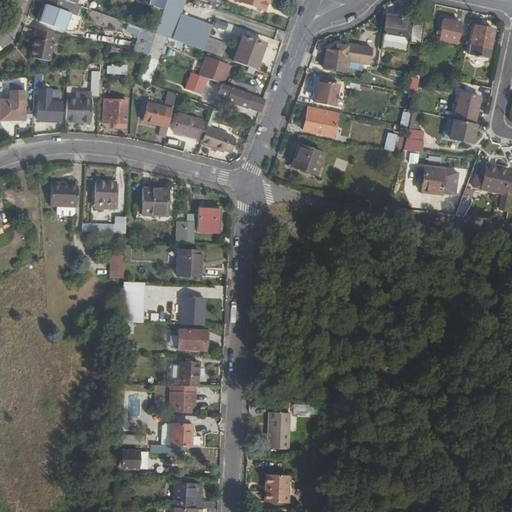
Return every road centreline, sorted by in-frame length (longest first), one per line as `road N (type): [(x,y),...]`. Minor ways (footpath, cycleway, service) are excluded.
road 1 (residential): [(229,511),(249,185)]
road 2 (residential): [(249,185),(108,148),(60,146),(0,160)]
road 3 (residential): [(304,31),(249,185)]
